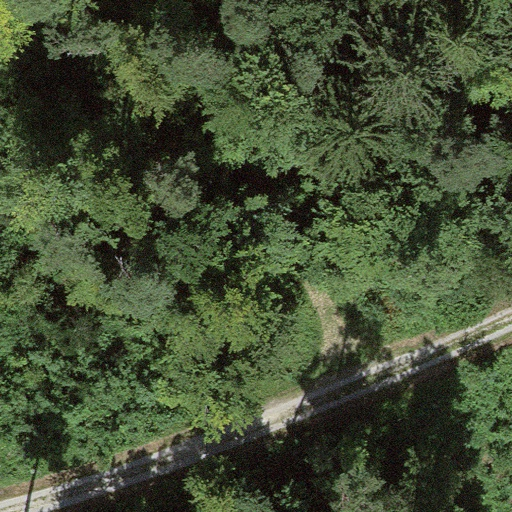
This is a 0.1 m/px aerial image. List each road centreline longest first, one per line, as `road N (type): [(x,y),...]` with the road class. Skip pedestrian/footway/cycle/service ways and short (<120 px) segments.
road 1 (track): [(19,511),(181,461),(511,319)]
road 2 (track): [(170,0),(315,260),(348,393)]
